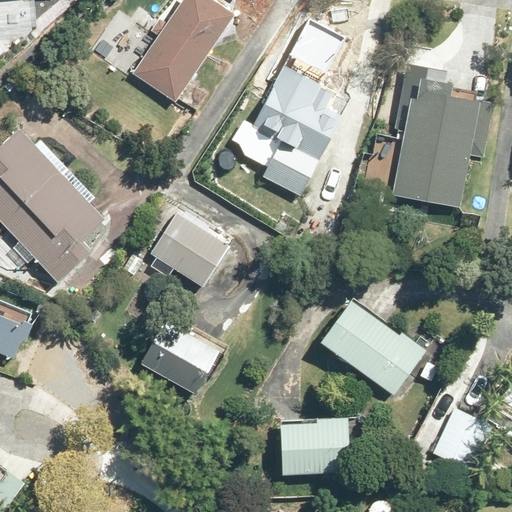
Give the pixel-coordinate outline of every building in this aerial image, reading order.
[(188,85),(241,9),(228,0),(184,0),(136,71),(178,100),(179,98),(194,108),(203,94),(188,85)] [(110,25),(93,48),(118,68),(136,44),(110,25)] [(270,165),(265,174),(302,193),(352,96),(324,81),(329,72),(291,53),(240,150),(270,165)] [(407,83),(398,124),(408,126),(395,192),(462,206),(473,154),(484,157),(495,100),(485,98),(485,94),(457,89),(459,79),(427,72),(424,87),(407,83)] [(0,145),(0,213),(21,236),(15,243),(31,261),(38,254),(61,278),(94,247),(84,237),(109,213),(23,124),(0,146),(0,145)] [(154,250),(206,281),(232,239),(180,207),(154,250)] [(358,295),(325,337),(396,392),(431,347),(407,329),(405,331),(358,295)] [(92,305),(85,314),(95,320),(102,311),(92,305)] [(0,311),(0,346),(18,354),(25,338),(28,337),(35,321),(27,317),(24,322),(0,311)] [(168,315),(144,360),(199,389),(223,344),(168,315)] [(511,386),(499,404),(511,412),(511,386)] [(459,406),(435,451),(472,470),(495,425),(459,406)] [(321,419),(285,420),(286,470),(354,469),(352,413),(321,414),(321,419)]
